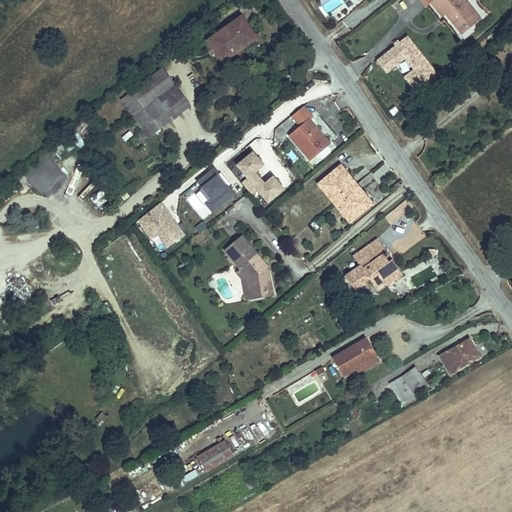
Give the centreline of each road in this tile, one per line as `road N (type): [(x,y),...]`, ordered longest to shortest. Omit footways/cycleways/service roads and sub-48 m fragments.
road 1 (unclassified): [(293,0),(511,314)]
road 2 (unknown): [(335,60),(93,242)]
road 3 (unknown): [(419,181),(312,266),(249,206)]
road 4 (unknown): [(173,72),(205,115),(222,124),(326,47)]
